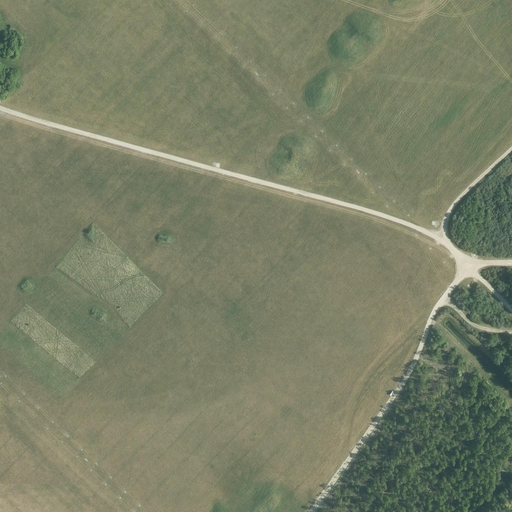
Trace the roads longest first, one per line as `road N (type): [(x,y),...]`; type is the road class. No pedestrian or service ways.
road 1 (track): [(511,311),(421,228),(0,108)]
road 2 (track): [(313,511),(374,433),(438,300),(481,259),(511,262)]
